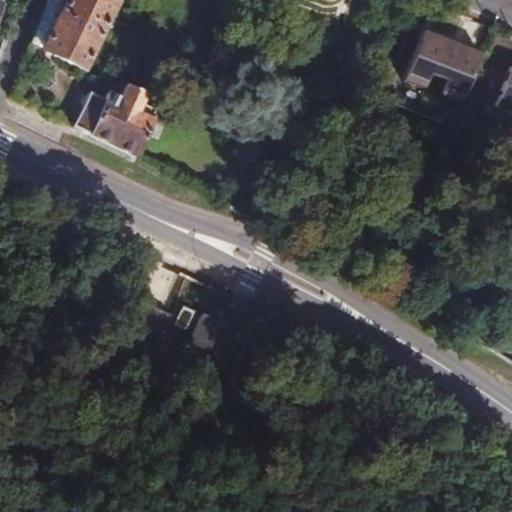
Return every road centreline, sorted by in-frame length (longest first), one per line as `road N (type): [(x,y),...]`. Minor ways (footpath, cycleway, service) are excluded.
road 1 (secondary): [(0,143),(254,265),(511,414)]
road 2 (unknown): [(218,416),(175,449),(163,486),(143,511)]
